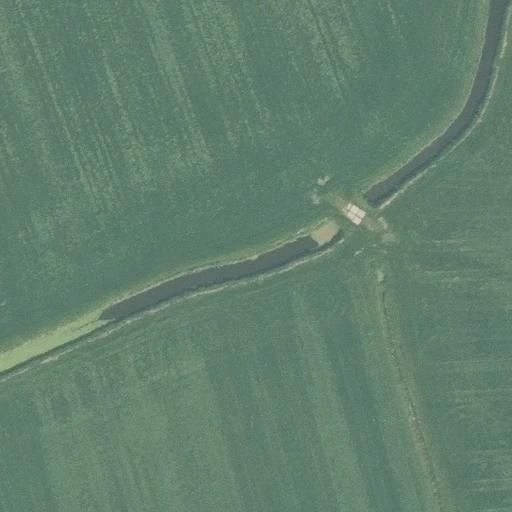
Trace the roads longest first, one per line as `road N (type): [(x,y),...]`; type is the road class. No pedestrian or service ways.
road 1 (track): [(511,279),(393,240),(336,200),(408,135)]
road 2 (track): [(336,200),(212,252)]
